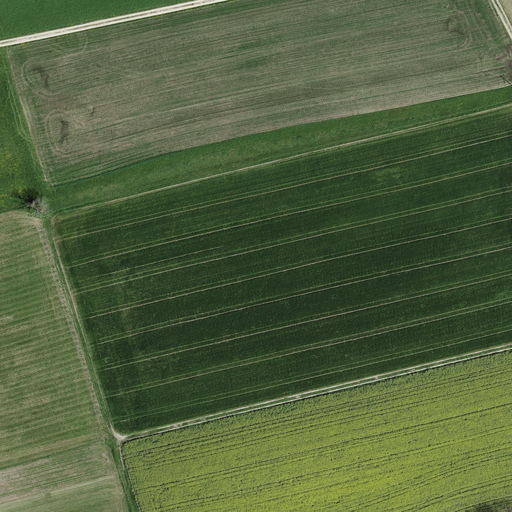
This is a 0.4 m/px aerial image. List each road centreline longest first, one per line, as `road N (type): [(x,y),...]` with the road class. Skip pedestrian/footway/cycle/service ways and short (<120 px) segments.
road 1 (track): [(511,104),(53,217),(48,229),(118,440)]
road 2 (track): [(118,440),(511,342)]
road 3 (track): [(219,0),(0,45)]
